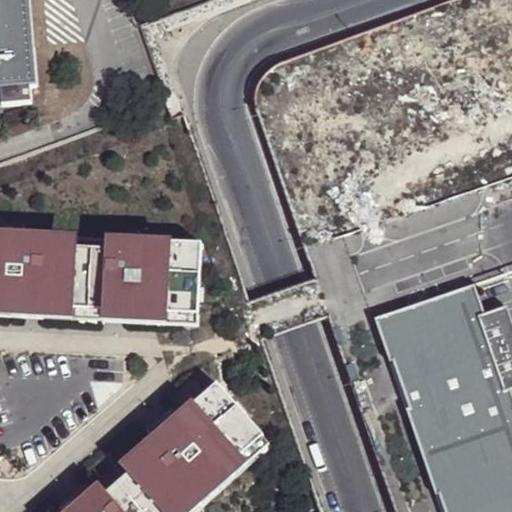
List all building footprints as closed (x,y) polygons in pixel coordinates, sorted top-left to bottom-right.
[(0,0),(0,87),(28,84),(35,83),(27,0),(0,0)] [(0,102),(29,101),(28,84),(0,87),(0,102)] [(7,226),(6,236),(26,237),(26,227),(7,226)] [(131,232),(130,242),(150,243),(150,233),(131,232)] [(6,236),(0,235),(0,306),(24,308),(43,309),(74,310),(106,312),(132,313),(175,316),(200,316),(204,246),(150,243),(130,242),(120,242),(119,253),(78,251),(36,249),(36,238),(26,237),(6,236)] [(475,287),(375,322),(441,511),(511,511),(511,392),(511,391),(511,307),(486,316),(475,287)] [(0,317),(24,319),(24,308),(0,306),(0,317)] [(24,319),(42,320),(43,309),(24,308),(24,319)] [(42,320),(74,321),(74,310),(43,309),(42,320)] [(105,323),(106,312),(74,310),(74,321),(105,323)] [(105,323),(131,325),(132,313),(106,312),(105,323)] [(131,325),(174,327),(175,316),(132,313),(131,325)] [(200,328),(200,316),(175,316),(174,327),(200,328)] [(219,385),(225,392),(230,388),(224,381),(219,385)] [(236,404),(225,392),(219,385),(180,419),(156,441),(163,448),(131,476),(99,504),(93,495),(73,511),(181,511),(195,500),(242,460),(265,439),(248,419),(244,415),(236,404)] [(236,404),(244,415),(248,412),(239,402),(236,404)] [(156,441),(180,419),(173,412),(149,433),(156,441)] [(265,439),(242,460),(249,468),(273,447),(265,439)] [(242,460),(195,500),(202,509),(249,468),(242,460)] [(62,509),(64,511),(73,511),(93,495),(86,488),(62,509)] [(195,500),(181,511),(198,511),(202,509),(195,500)]
